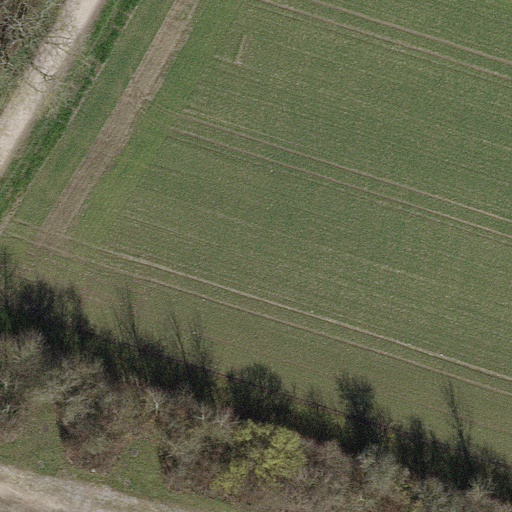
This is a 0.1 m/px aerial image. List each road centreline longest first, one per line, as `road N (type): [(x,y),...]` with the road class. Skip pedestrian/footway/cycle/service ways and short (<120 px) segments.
road 1 (track): [(88,0),(0,154)]
road 2 (track): [(0,474),(138,511)]
